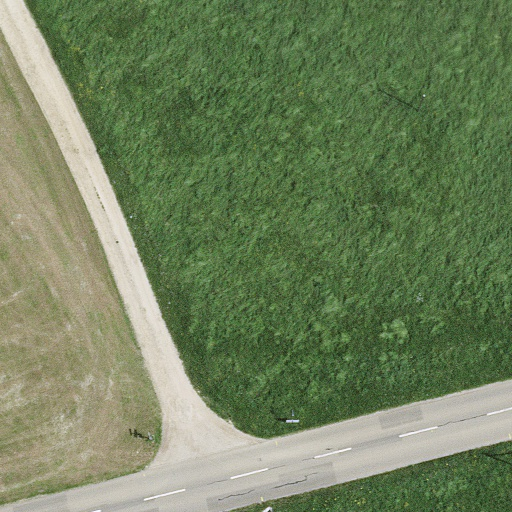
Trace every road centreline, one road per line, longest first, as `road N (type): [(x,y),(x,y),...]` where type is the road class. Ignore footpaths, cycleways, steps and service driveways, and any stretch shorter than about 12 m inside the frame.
road 1 (track): [(209,484),(94,179),(9,0)]
road 2 (tertiary): [(511,407),(96,511)]
